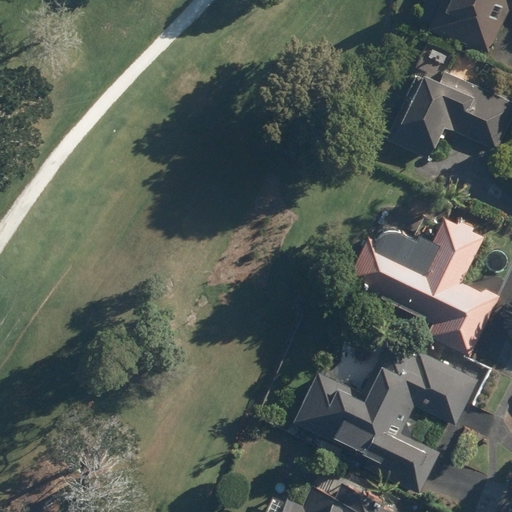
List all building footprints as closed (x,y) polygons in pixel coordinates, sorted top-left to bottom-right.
[(488,47),(510,4),(511,5),(511,0),(440,0),(435,12),(440,15),(437,21),(488,47)] [(442,69),(425,60),(388,133),(431,155),(448,120),(498,146),(511,118),(511,96),(445,63),(442,69)] [(374,228),(352,270),(431,313),(424,327),(473,354),(481,339),(504,296),(468,277),(476,262),(487,240),(492,232),(447,209),(443,217),(430,210),(419,231),(389,215),(380,231),(374,228)] [(365,385),(321,365),(296,416),(371,451),(367,460),(424,487),(428,478),(443,446),(406,428),(419,401),(459,420),(481,375),(429,350),(390,332),(365,385)] [(277,493),(267,511),(401,511),(402,511),(389,505),(393,498),(352,478),(349,485),(346,491),(318,477),(306,499),(292,492),(288,499),(277,493)]
